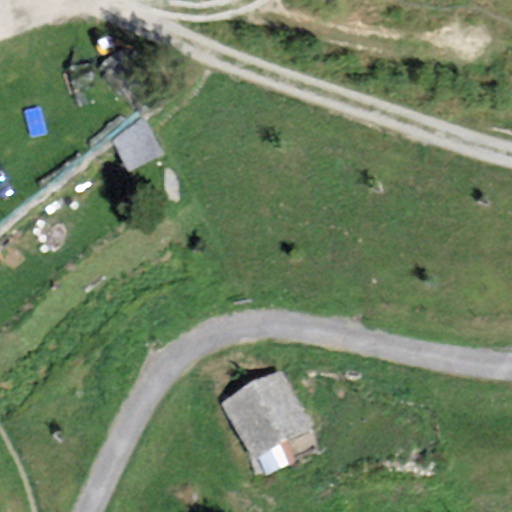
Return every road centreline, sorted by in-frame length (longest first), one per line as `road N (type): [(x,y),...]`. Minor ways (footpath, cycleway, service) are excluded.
road 1 (unclassified): [(511,367),(295,328),(222,329),(166,362),(88,511)]
road 2 (track): [(511,155),(73,0)]
road 3 (track): [(106,9),(199,11),(243,0)]
